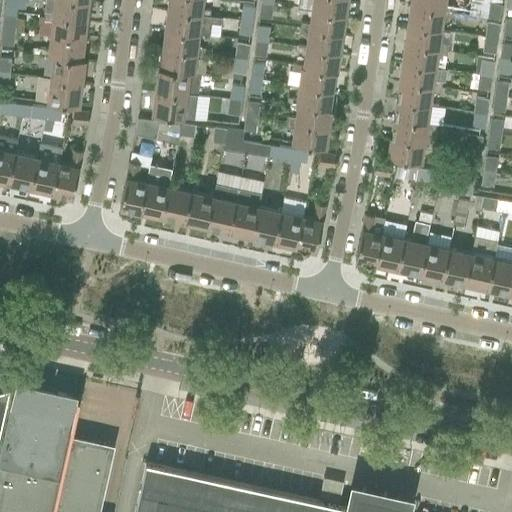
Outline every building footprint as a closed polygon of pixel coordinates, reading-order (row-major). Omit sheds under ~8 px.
[(18,0),(5,0),(5,8),(18,9),(18,0)] [(45,0),(45,7),(44,15),(86,20),(88,1),(79,0),(45,0)] [(169,0),(168,10),(208,15),(209,9),(201,8),(201,0),(169,0)] [(313,0),(312,10),(344,15),(346,0),(313,0)] [(411,0),(411,6),(450,12),(451,5),(443,4),(444,0),(411,0)] [(273,3),(261,2),(259,18),(271,19),(273,3)] [(488,16),(500,18),(503,4),(491,2),(488,16)] [(242,5),(241,19),(254,21),(256,7),(242,5)] [(411,6),(408,25),(440,30),(442,16),(451,17),(452,12),(450,12),(411,6)] [(168,10),(166,30),(197,34),(205,35),(209,36),(210,22),(220,23),(221,17),(208,15),(168,10)] [(301,20),(300,27),(342,34),(344,15),(312,10),(310,21),(301,20)] [(52,21),(50,34),(83,38),(86,20),(44,15),(43,20),(52,21)] [(4,16),(2,28),(15,30),(16,17),(4,16)] [(254,21),(241,19),(240,33),(252,35),(254,21)] [(486,24),(484,37),(498,39),(500,26),(486,24)] [(408,25),(405,43),(446,49),(447,44),(438,42),(440,30),(408,25)] [(257,26),(255,39),(268,41),(269,27),(257,26)] [(300,27),(299,33),(308,34),(307,42),(307,46),(306,47),(339,52),(342,34),(300,27)] [(15,30),(2,28),(0,45),(13,47),(15,30)] [(166,30),(163,48),(203,53),(204,48),(196,47),(197,34),(166,30)] [(53,54),(53,55),(81,58),(81,57),(83,38),(50,34),(49,46),(40,45),(39,52),(53,54)] [(498,39),(484,37),(482,52),(495,54),(498,39)] [(268,41),(255,39),(253,56),(266,57),(268,41)] [(237,43),(235,57),(248,58),(250,45),(237,43)] [(405,43),(402,61),(434,66),(436,53),(446,55),(446,49),(445,49),(405,43)] [(511,44),(502,43),(500,56),(511,58),(511,55),(511,44)] [(297,45),(296,51),(305,53),(304,65),(336,70),(339,53),(339,52),(306,47),(297,45)] [(163,48),(161,67),(187,71),(187,70),(193,71),(194,58),(202,59),(203,53),(163,48)] [(53,55),(50,77),(81,81),(84,57),(81,57),(81,58),(53,55)] [(0,56),(0,71),(9,72),(10,58),(0,56)] [(498,70),(498,72),(509,73),(510,72),(511,58),(500,56),(498,69),(498,70)] [(248,58),(235,57),(234,72),(246,73),(248,58)] [(481,60),(479,73),(492,75),(494,62),(481,60)] [(402,61),(400,80),(439,86),(440,86),(441,80),(440,80),(432,79),(434,66),(402,61)] [(252,64),(250,76),(264,78),(265,65),(252,64)] [(292,64),(291,69),(301,71),(299,83),(331,88),(334,71),(336,72),(336,70),(304,65),(294,64),(292,64)] [(158,67),(156,90),(185,93),(197,95),(200,72),(193,71),(187,70),(187,71),(161,67),(158,67)] [(9,72),(0,71),(0,87),(7,88),(9,72)] [(492,75),(479,73),(477,88),(490,91),(492,75)] [(264,78),(250,76),(249,93),(262,94),(264,78)] [(81,81),(50,77),(48,100),(58,102),(78,104),(81,81)] [(400,80),(397,99),(436,105),(436,104),(429,103),(431,91),(438,92),(439,86),(400,80)] [(497,81),(495,95),(506,97),(508,83),(497,81)] [(296,103),(298,104),(330,109),(331,108),(328,108),(331,88),(299,83),(297,96),(288,95),(287,102),(296,103)] [(231,84),(229,99),(242,101),(244,86),(231,84)] [(185,93),(156,90),(153,113),(172,115),(194,118),(197,95),(185,93)] [(492,109),(492,110),(504,111),(506,97),(495,95),(493,107),(492,109)] [(475,97),(473,110),(487,112),(489,100),(475,97)] [(242,101),(229,99),(227,112),(240,114),(242,101)] [(397,99),(394,117),(426,122),(426,121),(428,110),(429,103),(397,99)] [(0,102),(0,114),(14,116),(16,103),(0,101),(0,102)] [(246,101),(245,115),(258,116),(259,102),(246,101)] [(287,115),(286,121),(328,127),(330,109),(298,104),(296,116),(287,115)] [(30,119),(43,120),(43,118),(44,108),(31,107),(30,119)] [(43,118),(43,120),(62,122),(63,110),(44,108),(43,118)] [(72,122),(88,123),(90,111),(74,110),(72,122)] [(487,112),(473,110),(471,126),(484,128),(487,112)] [(258,116),(245,115),(244,129),(257,130),(258,116)] [(158,119),(138,117),(135,134),(156,138),(158,119)] [(394,117),(391,136),(423,140),(425,128),(433,129),(434,129),(435,123),(434,123),(426,122),(394,117)] [(491,119),(489,133),(502,135),(504,121),(491,119)] [(328,127),(286,121),(285,127),(294,128),(292,142),(305,144),(325,147),(328,127)] [(180,124),(179,135),(194,136),(195,125),(180,124)] [(212,126),(211,141),(223,142),(225,128),(212,126)] [(223,142),(223,149),(246,152),(248,141),(242,140),(244,130),(225,128),(223,142)] [(0,179),(7,180),(13,151),(16,136),(0,132),(0,179)] [(502,135),(489,133),(487,147),(499,149),(502,135)] [(470,134),(468,146),(481,148),(483,136),(470,134)] [(391,136),(388,156),(407,159),(420,161),(422,147),(430,148),(431,148),(432,141),(426,140),(423,140),(391,136)] [(28,185),(50,190),(56,161),(60,146),(38,141),(35,156),(28,185)] [(248,141),(246,152),(268,156),(270,144),(265,144),(248,141)] [(278,146),(277,157),(291,159),(292,147),(278,145),(278,146)] [(481,148),(468,146),(465,163),(479,165),(481,148)] [(56,161),(50,190),(72,195),(83,150),(74,148),(72,147),(68,163),(56,161)] [(292,147),(291,159),(305,161),(307,150),(307,149),(292,147)] [(13,151),(7,180),(28,185),(35,156),(19,152),(14,151),(13,151)] [(319,164),(318,165),(334,167),(334,166),(335,164),(336,154),(320,152),(319,164)] [(485,156),(483,169),(496,171),(498,157),(485,156)] [(129,160),(119,205),(120,206),(141,210),(148,181),(135,178),(139,162),(129,160)] [(375,160),(373,172),(389,175),(391,163),(375,160)] [(402,166),(400,177),(416,179),(416,178),(418,167),(402,165),(402,166)] [(416,178),(416,179),(430,181),(432,169),(418,167),(418,169),(416,178)] [(219,180),(264,192),(267,180),(222,169),(219,180)] [(496,171),(483,169),(481,185),(495,187),(496,171)] [(439,181),(439,183),(456,186),(457,174),(440,172),(439,181)] [(460,193),(472,195),(474,180),(462,178),(460,193)] [(192,191),(186,220),(207,225),(214,195),(216,185),(214,185),(212,184),(198,181),(194,180),(193,180),(191,190),(192,191)] [(141,210),(164,215),(170,186),(148,181),(141,210)] [(214,195),(207,225),(229,230),(236,200),(238,188),(216,183),(216,185),(214,195)] [(164,215),(186,220),(192,191),(191,190),(170,186),(164,215)] [(236,200),(229,230),(251,234),(257,205),(260,193),(238,188),(236,200)] [(389,226),(410,228),(413,197),(393,195),(389,226)] [(475,195),(472,209),(479,210),(480,208),(480,206),(480,205),(481,198),(482,196),(475,195)] [(481,198),(480,208),(496,210),(497,199),(482,196),(481,198)] [(278,209),(272,239),(294,244),(301,214),(304,201),(282,197),(280,210),(278,209)] [(458,199),(453,223),(462,225),(468,201),(458,199)] [(301,214),(294,244),(316,249),(326,204),(316,202),(313,217),(301,214)] [(251,234),(272,239),(278,209),(257,205),(251,234)] [(365,212),(355,257),(357,258),(377,262),(384,233),(371,230),(374,214),(365,212)] [(419,212),(417,221),(429,223),(431,214),(419,212)] [(405,238),(399,267),(420,272),(427,243),(425,242),(429,223),(417,221),(414,220),(410,239),(405,238)] [(464,281),(486,286),(492,257),(498,229),(477,224),(470,252),(464,281)] [(377,262),(399,267),(405,238),(384,233),(377,262)] [(427,243),(420,272),(442,277),(449,247),(427,243)] [(442,277),(464,281),(470,252),(449,247),(442,277)] [(486,286),(507,291),(511,269),(511,261),(492,257),(486,286)] [(0,422),(9,382),(6,383),(5,390),(1,389),(0,388),(0,422)] [(0,445),(0,511),(49,511),(76,397),(15,383),(0,445)] [(96,511),(112,444),(71,435),(79,397),(76,397),(49,511),(96,511)] [(223,511),(231,480),(146,461),(134,511),(223,511)] [(231,480),(223,511),(399,511),(401,502),(359,492),(355,507),(231,480)]
